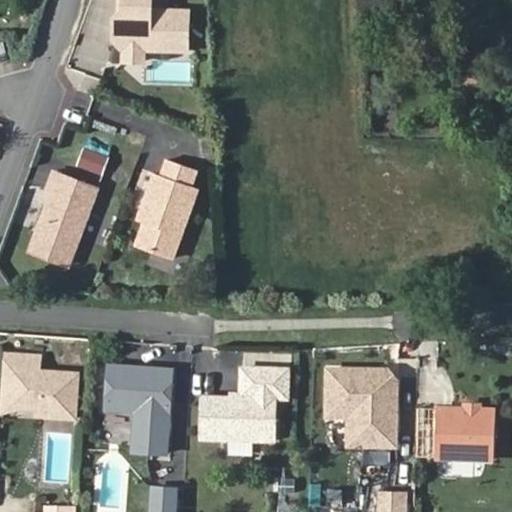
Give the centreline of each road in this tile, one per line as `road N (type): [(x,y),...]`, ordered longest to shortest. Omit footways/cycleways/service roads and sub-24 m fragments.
road 1 (residential): [(0,206),(65,0)]
road 2 (residential): [(0,311),(211,325)]
